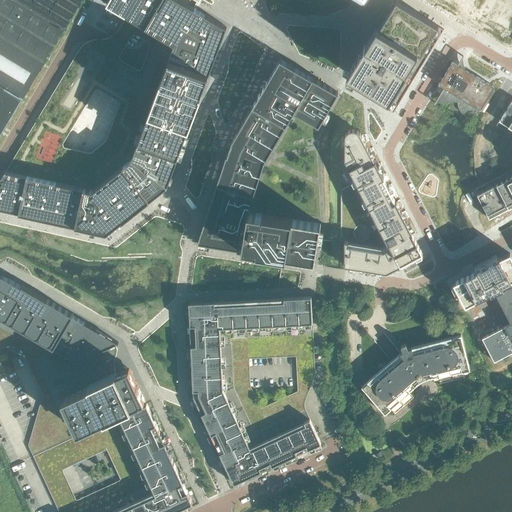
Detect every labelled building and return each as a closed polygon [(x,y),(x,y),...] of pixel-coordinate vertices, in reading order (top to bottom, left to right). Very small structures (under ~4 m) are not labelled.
[(6,171),(0,180),(0,207),(20,212),(19,213),(78,226),(83,227),(91,229),(107,232),(111,229),(122,220),(123,221),(150,199),(158,193),(168,185),(169,182),(171,177),(180,154),(179,154),(181,149),(183,143),(185,137),(189,127),(190,127),(202,94),(209,74),(218,52),(227,27),(205,14),(197,9),(195,8),(181,0),(109,0),(107,5),(126,16),(127,16),(145,27),(174,44),(175,44),(169,58),(168,62),(162,79),(149,112),(139,140),(132,159),(124,165),(93,190),(57,182),(28,175),(7,171),(6,171)] [(0,0),(0,136),(81,0),(0,0)] [(194,0),(198,2),(206,7),(300,15),(336,7),(339,0),(194,0)] [(348,72),(347,73),(348,74),(350,75),(370,87),(365,95),(394,112),(444,29),(396,0),(379,28),(378,27),(377,26),(376,28),(371,36),(370,37),(366,45),(365,44),(364,46),(359,54),(358,55),(353,63),(353,64),(348,72)] [(84,46),(122,61),(120,59),(122,54),(132,37),(135,36),(138,36),(149,43),(150,46),(149,51),(145,61),(168,62),(175,44),(174,44),(145,27),(127,16),(121,29),(117,34),(113,36),(107,39),(102,40),(95,40),(90,41),(84,46)] [(16,154),(6,171),(93,190),(132,159),(168,62),(145,61),(142,69),(140,71),(122,61),(84,46),(81,48),(16,154)] [(444,88),(443,89),(435,102),(436,102),(443,101),(447,101),(451,101),(455,101),(458,101),(458,104),(458,107),(459,110),(461,112),(467,115),(470,116),(473,116),(476,114),(478,113),(480,110),(483,111),(495,91),(493,89),(494,87),(494,86),(466,69),(465,68),(465,66),(464,65),(464,63),(463,62),(463,60),(463,59),(463,57),(462,57),(458,64),(453,61),(439,84),(444,88)] [(209,209),(198,242),(243,250),(243,249),(244,249),(255,251),(256,251),(256,252),(286,257),(286,256),(290,256),(314,260),(315,260),(315,257),(321,223),(313,222),(292,219),(263,214),(249,212),(248,212),(253,196),(263,168),(265,161),(286,125),(292,114),(294,111),(319,125),(323,118),(327,112),(338,92),(280,58),(265,85),(261,92),(231,143),(232,143),(231,147),(228,155),(226,155),(212,198),(209,209)] [(511,100),(507,108),(499,121),(511,129),(511,152),(511,153),(511,154),(511,176),(477,195),(489,219),(511,207),(511,100)] [(345,159),(341,162),(341,240),(345,240),(345,265),(387,272),(423,253),(412,233),(413,233),(397,201),(396,201),(385,181),(386,181),(376,160),(375,161),(361,134),(360,133),(360,132),(359,132),(359,131),(358,131),(357,130),(356,130),(355,129),(354,129),(353,129),(352,129),(351,129),(351,130),(350,130),(349,130),(349,131),(348,131),(347,131),(347,132),(346,133),(346,134),(345,134),(345,135),(345,136),(345,137),(345,159)] [(454,282),(465,305),(466,305),(477,299),(487,294),(490,292),(491,294),(503,288),(503,287),(502,285),(510,281),(511,280),(511,256),(510,253),(500,258),(499,257),(498,258),(493,260),(492,261),(488,263),(482,266),(481,267),(476,269),(475,270),(475,271),(465,276),(458,280),(454,282)] [(0,316),(1,317),(28,333),(54,348),(77,361),(115,344),(119,342),(98,330),(85,322),(73,316),(74,315),(48,299),(23,285),(22,286),(10,278),(3,274),(0,275),(0,316)] [(511,285),(508,287),(497,293),(496,294),(506,314),(505,314),(507,317),(505,322),(507,325),(482,337),(494,361),(511,351),(511,285)] [(312,323),(313,323),(312,296),(284,298),(284,300),(215,303),(215,301),(212,301),(203,302),(189,302),(194,396),(225,463),(225,464),(227,465),(230,471),(229,472),(234,483),(321,443),(318,437),(313,426),(310,418),(304,421),(306,424),(304,426),(252,449),(251,450),(247,440),(238,421),(234,411),(229,402),(223,388),(223,377),(222,366),(222,356),(221,345),(221,334),(220,327),(312,323)] [(1,317),(0,316),(0,350),(11,346),(19,348),(25,353),(45,389),(45,392),(46,394),(43,403),(42,408),(63,397),(89,385),(89,384),(116,372),(119,342),(77,361),(1,317)] [(314,336),(313,323),(312,323),(220,327),(221,334),(221,345),(222,356),(222,366),(223,377),(223,388),(229,402),(234,411),(238,421),(247,440),(251,450),(252,449),(304,426),(306,424),(304,421),(310,418),(306,408),(306,406),(305,402),(298,393),(263,410),(253,387),(253,372),(252,357),(298,356),(298,372),(299,392),(306,401),(314,377),(315,371),(315,364),(314,336)] [(415,375),(416,373),(417,372),(419,371),(421,372),(422,373),(423,373),(430,371),(432,379),(439,377),(441,384),(465,378),(463,371),(470,369),(461,334),(408,348),(406,344),(403,344),(401,346),(403,351),(401,353),(400,353),(396,357),(392,361),(391,361),(362,386),(385,413),(391,408),(395,414),(414,398),(410,392),(415,388),(410,382),(416,377),(415,375)] [(89,385),(63,397),(71,415),(78,430),(104,418),(105,419),(133,406),(132,405),(144,400),(145,399),(137,381),(130,366),(117,372),(116,372),(89,384),(89,385)] [(60,511),(108,511),(139,498),(135,489),(150,481),(123,422),(96,435),(93,428),(79,431),(63,397),(42,408),(31,444),(32,448),(35,455),(41,470),(60,511)] [(152,414),(147,403),(120,416),(93,428),(96,435),(123,422),(150,481),(135,489),(139,498),(108,511),(172,511),(182,507),(192,503),(193,502),(183,481),(179,473),(170,452),(166,444),(156,423),(152,414)]
